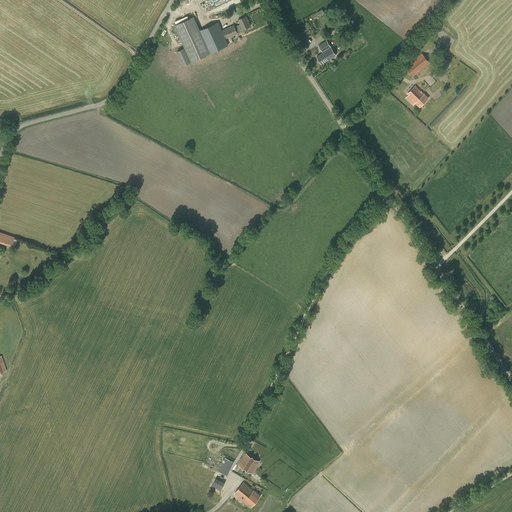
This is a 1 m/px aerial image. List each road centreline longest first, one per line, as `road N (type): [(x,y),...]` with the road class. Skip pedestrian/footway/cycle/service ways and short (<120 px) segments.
road 1 (unclassified): [(511,378),(266,0)]
road 2 (unclassified): [(0,158),(10,129),(101,104),(117,92),(174,0)]
road 3 (track): [(346,129),(454,0)]
